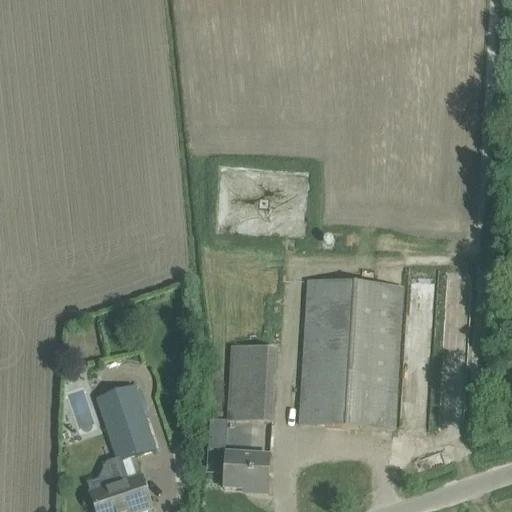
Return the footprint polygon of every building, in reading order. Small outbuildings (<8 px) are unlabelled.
[(308,283),(300,407),(299,427),(393,432),(402,289),(308,283)] [(232,350),(229,402),(227,422),(271,425),(276,352),(232,350)] [(90,495),(94,509),(95,511),(147,511),(151,511),(140,478),(139,479),(133,460),(155,452),(134,389),(96,402),(124,484),(90,495)] [(225,455),(223,490),(249,491),(249,496),(267,497),(269,457),(225,455)] [(184,492),(176,492),(177,502),(185,501),(184,492)]
